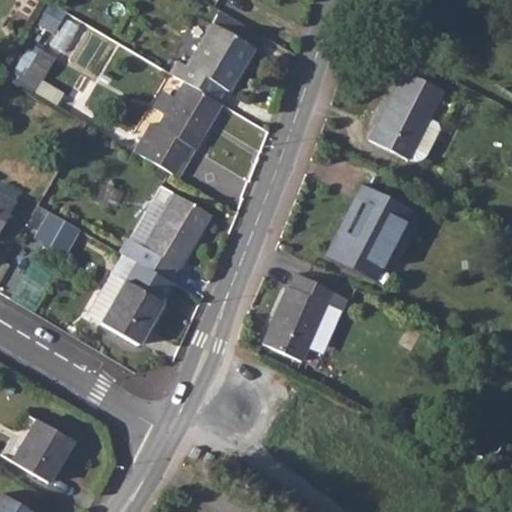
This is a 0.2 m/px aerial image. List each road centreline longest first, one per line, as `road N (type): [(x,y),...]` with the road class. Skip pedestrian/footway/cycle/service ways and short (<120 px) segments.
road 1 (tertiary): [(164,434),(240,273),(335,0)]
road 2 (residential): [(0,334),(164,434)]
